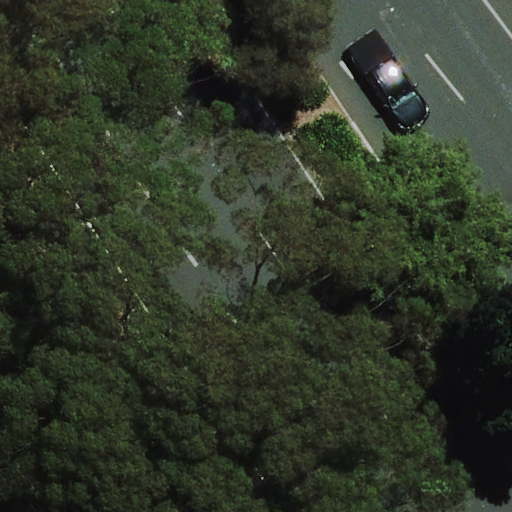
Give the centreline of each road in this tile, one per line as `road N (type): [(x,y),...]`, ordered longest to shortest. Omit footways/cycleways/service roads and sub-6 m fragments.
road 1 (primary): [(478,511),(104,0)]
road 2 (primary): [(407,0),(511,155)]
